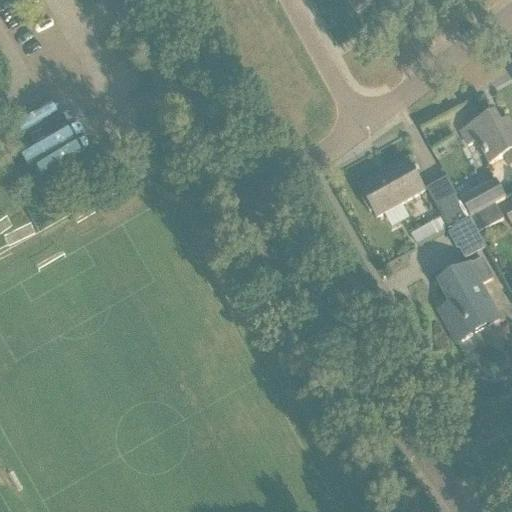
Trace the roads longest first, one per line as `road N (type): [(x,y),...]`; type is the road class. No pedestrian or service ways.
road 1 (residential): [(457,503),(247,208)]
road 2 (residential): [(247,208),(129,0)]
road 3 (residential): [(361,126),(511,17)]
road 4 (residential): [(361,126),(290,0)]
road 5 (residential): [(247,208),(361,126)]
